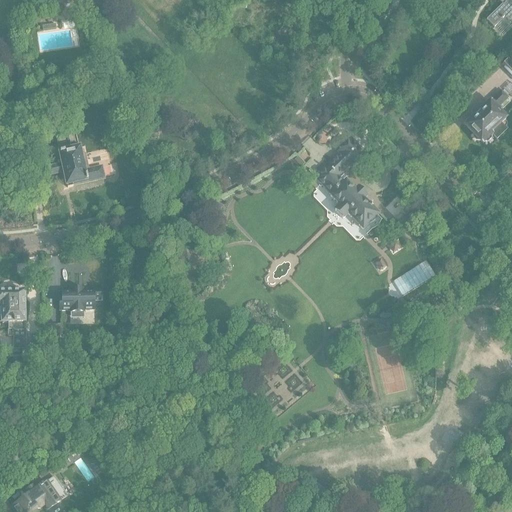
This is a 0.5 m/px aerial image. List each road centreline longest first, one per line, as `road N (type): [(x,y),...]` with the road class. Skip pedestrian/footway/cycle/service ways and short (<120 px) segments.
road 1 (residential): [(0,243),(114,224),(176,200),(275,149),(343,94)]
road 2 (residential): [(511,243),(376,103),(361,92),(343,94)]
